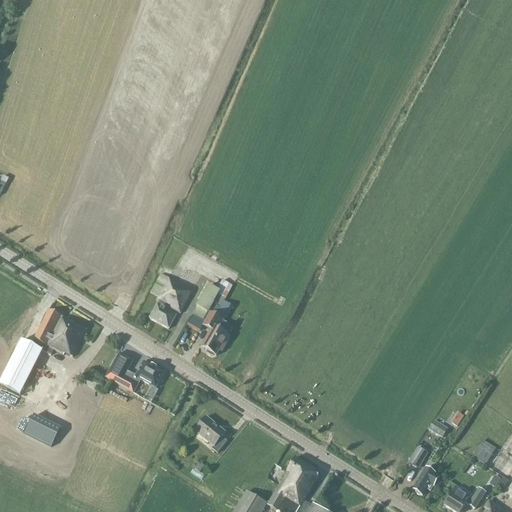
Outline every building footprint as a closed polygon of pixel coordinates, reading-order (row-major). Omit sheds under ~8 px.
[(180,315),(192,295),(185,291),(186,288),(168,279),(172,272),(164,268),(150,294),(157,298),(155,302),(158,303),(149,319),(168,331),(177,315),(168,311),(169,309),(180,315)] [(203,321),(207,314),(208,315),(213,305),(220,309),(232,286),(222,281),(214,276),(209,286),(208,286),(195,308),(196,308),(192,315),(203,321)] [(72,358),(86,330),(62,318),(62,317),(48,310),(30,346),(42,352),(51,356),(54,351),(63,356),(64,355),(72,358)] [(210,313),(203,326),(211,331),(201,348),(207,352),(208,354),(212,357),(215,356),(217,357),(220,351),(222,352),(230,337),(218,330),(223,320),(210,313)] [(0,386),(20,396),(42,352),(30,346),(20,341),(0,381),(0,386)] [(138,350),(121,342),(111,363),(112,363),(104,381),(111,384),(111,382),(133,395),(138,385),(116,373),(118,367),(128,371),(138,350)] [(134,377),(155,389),(156,389),(156,388),(164,373),(164,374),(165,373),(164,372),(156,368),(155,367),(155,368),(152,366),(151,365),(151,366),(143,361),(142,361),(142,362),(134,377)] [(158,407),(164,411),(169,403),(163,399),(158,407)] [(456,426),(463,416),(457,411),(450,421),(456,426)] [(35,417),(25,434),(52,448),(59,435),(61,431),(35,417)] [(206,418),(194,433),(213,448),(212,449),(217,454),(227,442),(222,437),(225,434),(206,418)] [(443,439),(448,430),(434,421),(428,430),(443,439)] [(486,466),(496,449),(483,441),(472,458),(486,466)] [(407,464),(415,469),(425,454),(416,449),(407,464)] [(325,511),(312,504),(310,507),(303,503),(318,480),(312,476),(315,470),(295,458),(274,493),(275,493),(275,494),(267,506),(276,511),(325,511)] [(273,465),(267,477),(276,481),(282,469),(273,465)] [(438,478),(427,471),(424,470),(419,478),(411,491),(422,497),(426,490),(430,492),(434,486),(433,486),(438,478)] [(380,474),(376,482),(383,484),(386,476),(380,474)] [(502,488),(508,481),(502,477),(497,484),(502,488)] [(472,499),(467,496),(456,489),(444,506),(453,511),(460,511),(466,504),(468,505),(468,506),(475,511),(482,500),(486,494),(478,489),(472,499)] [(233,511),(262,511),(267,505),(246,492),(233,511)] [(483,509),(485,510),(483,511),(504,511),(489,501),(483,509)]
